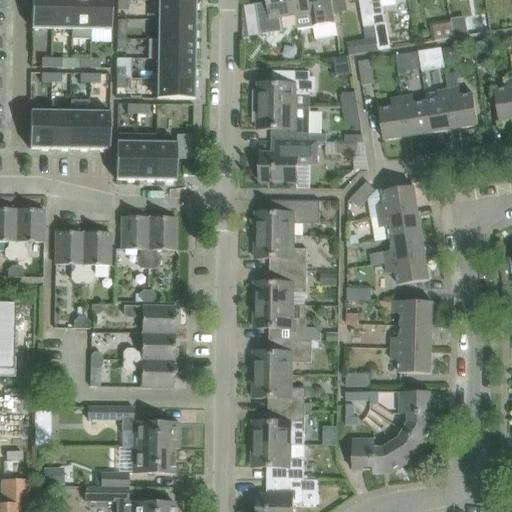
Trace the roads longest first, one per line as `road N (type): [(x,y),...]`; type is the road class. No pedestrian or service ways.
road 1 (residential): [(223,201),(221,511)]
road 2 (residential): [(468,480),(479,440),(481,317),(469,244),(482,214),(511,204)]
road 3 (residential): [(223,201),(117,201),(0,188)]
road 4 (residential): [(223,201),(227,0)]
road 5 (residential): [(19,145),(20,0)]
